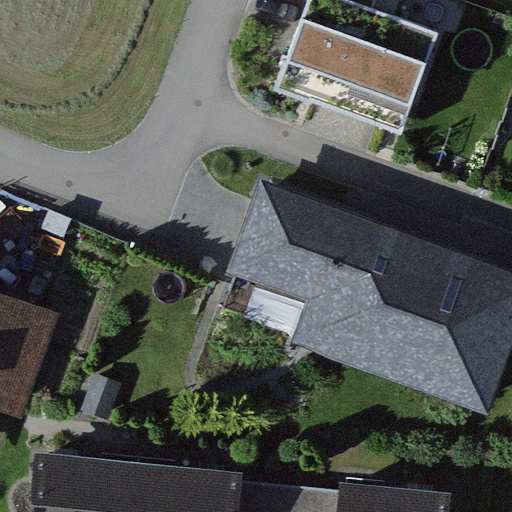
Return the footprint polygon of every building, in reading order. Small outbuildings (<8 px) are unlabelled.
[(334,0),(304,86),(432,131),(466,35),(367,0),(334,0)] [(511,401),(511,254),(288,178),(257,267),(339,295),(324,338),(511,401)] [(66,308),(0,285),(0,412),(2,406),(29,415),(66,308)] [(240,511),(244,471),(36,454),(30,511),(240,511)] [(448,511),(450,494),(345,483),(341,511),(448,511)]
